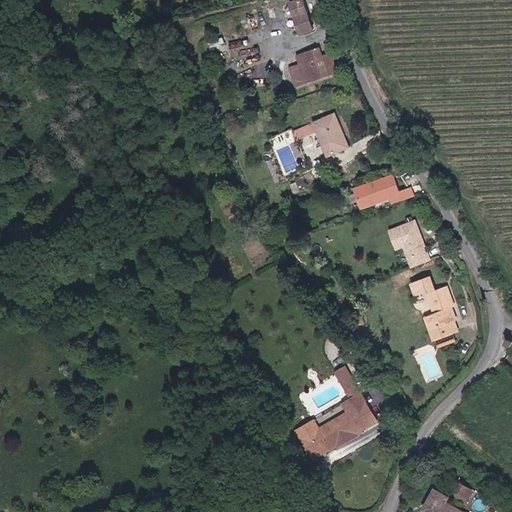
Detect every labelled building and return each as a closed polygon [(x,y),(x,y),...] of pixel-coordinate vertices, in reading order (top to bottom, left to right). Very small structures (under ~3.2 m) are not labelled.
[(304,0),(293,0),(291,1),(303,31),(316,26),(304,0)] [(301,65),(305,74),(309,83),(338,69),(331,52),(322,55),(318,45),(296,53),(301,65)] [(294,78),(305,74),(301,65),(290,69),(294,78)] [(294,78),(298,87),(309,83),(305,74),(294,78)] [(347,135),(337,112),(319,119),(315,121),(324,144),(326,143),(331,153),(349,145),(345,136),(347,135)] [(309,123),(293,131),(298,140),(314,132),(309,123)] [(384,204),(395,201),(415,194),(412,187),(401,190),(398,182),(359,195),(362,205),(382,198),(384,204)] [(406,260),(407,259),(413,258),(417,265),(434,259),(418,221),(394,230),(406,260)] [(436,292),(430,278),(414,285),(419,296),(426,294),(432,309),(425,312),(436,341),(460,332),(452,309),(455,308),(454,304),(447,287),(436,292)] [(363,436),(383,423),(366,396),(350,370),(341,376),(357,401),(349,407),(295,441),(313,468),(345,448),(347,451),(365,439),(363,436)] [(474,487),(460,482),(457,491),(471,496),(474,487)] [(448,497),(436,491),(427,510),(430,511),(464,511),(446,503),(448,497)]
